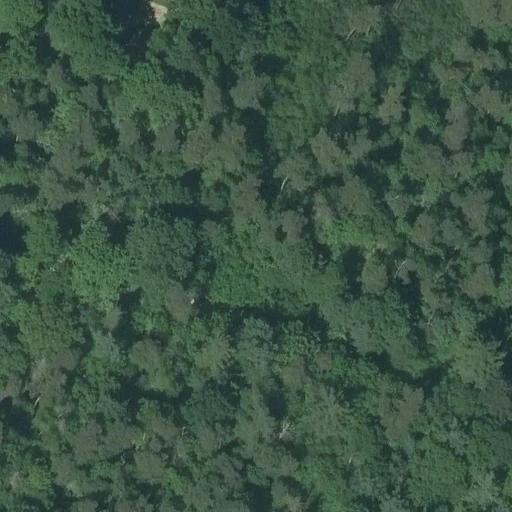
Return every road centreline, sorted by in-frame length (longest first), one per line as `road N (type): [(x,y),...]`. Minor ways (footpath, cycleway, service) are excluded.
road 1 (track): [(511,459),(319,343),(0,255)]
road 2 (track): [(0,57),(147,26),(130,0)]
road 3 (track): [(0,382),(119,284)]
road 4 (track): [(147,26),(296,0)]
